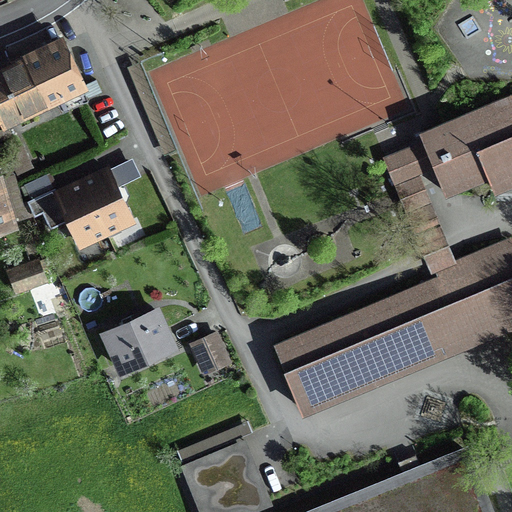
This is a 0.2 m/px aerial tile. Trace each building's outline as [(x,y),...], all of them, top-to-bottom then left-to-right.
[(0,123),(0,125),(83,86),(64,43),(0,73),(0,123)] [(421,136),(423,141),(444,193),(446,193),(442,185),(483,168),(492,189),(493,188),(493,187),(511,179),(511,107),(511,108),(509,101),(423,137),(422,136),(421,136)] [(4,158),(0,159),(0,226),(31,217),(24,203),(20,204),(12,176),(10,176),(4,158)] [(110,174),(116,188),(139,177),(132,163),(110,174)] [(104,233),(106,238),(119,232),(117,227),(130,221),(122,203),(124,202),(126,198),(122,189),(118,187),(115,189),(107,171),(95,176),(72,187),(50,197),(48,192),(52,190),(45,175),(22,186),(29,201),(30,200),(35,211),(41,214),(48,230),(67,221),(78,245),(104,233)] [(511,250),(509,244),(452,267),(435,274),(438,281),(276,349),(284,369),(283,370),(300,410),(302,410),(301,408),(498,328),(511,322),(511,250)] [(7,272),(15,292),(45,281),(37,261),(7,272)] [(121,371),(171,348),(154,312),(104,334),(121,371)] [(191,345),(201,368),(224,358),(214,335),(191,345)] [(487,511),(463,451),(312,511),(487,511)]
